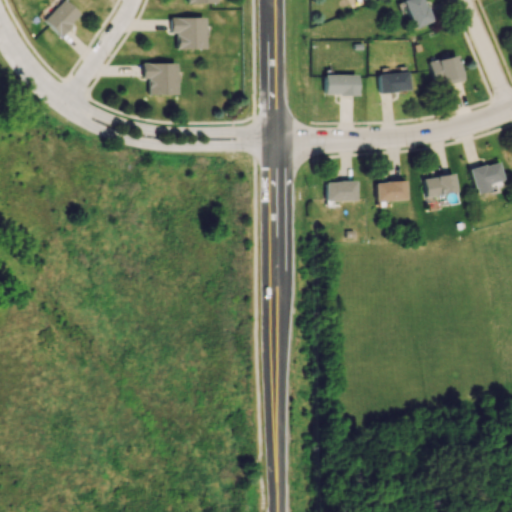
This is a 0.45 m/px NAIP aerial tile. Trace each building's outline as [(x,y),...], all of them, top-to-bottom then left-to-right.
[(59,0),(65,0),(79,13),(58,35),(41,19),(59,0)] [(399,0),(411,28),(429,21),(420,0),(399,0)] [(202,16),(202,48),(172,48),(172,17),(202,16)] [(459,80),(456,55),(426,59),(430,84),(459,80)] [(173,63),(174,93),(144,94),(144,63),(173,63)] [(376,92),(407,91),(406,72),(375,73),(376,92)] [(354,95),(354,75),(321,74),(321,94),(354,95)] [(484,191),(483,184),(500,180),(495,161),(466,169),(472,194),(484,191)] [(420,177),(422,196),(452,193),(451,174),(420,177)] [(323,200),(353,200),(353,181),(322,181),(323,200)] [(372,182),(373,200),(403,200),(402,181),(372,182)]
